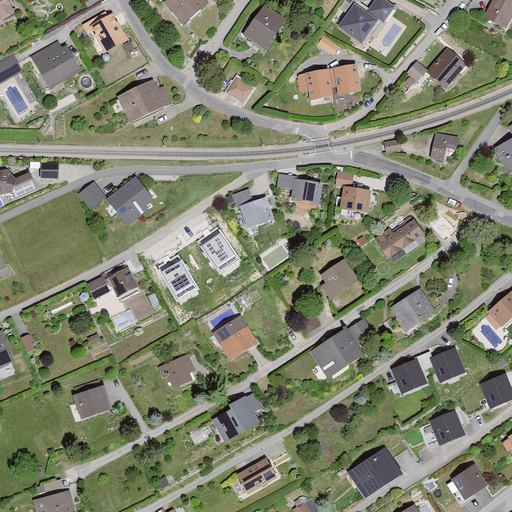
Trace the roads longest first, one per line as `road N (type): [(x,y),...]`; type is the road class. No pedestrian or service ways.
road 1 (residential): [(487,209),(440,256),(331,329),(81,472)]
road 2 (residential): [(511,275),(297,426),(144,511)]
road 3 (residential): [(265,166),(117,264),(0,318)]
road 4 (residential): [(265,166),(106,173),(0,219)]
road 5 (residential): [(460,0),(366,113),(317,133)]
road 6 (residential): [(511,410),(356,511)]
road 7 (residential): [(317,133),(245,117),(185,82)]
road 8 (residential): [(450,191),(368,161),(324,157)]
